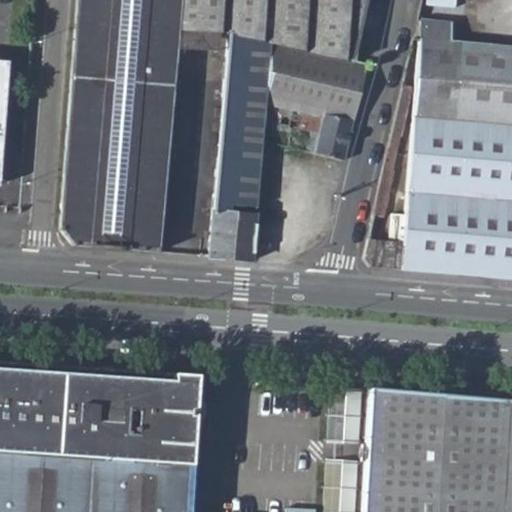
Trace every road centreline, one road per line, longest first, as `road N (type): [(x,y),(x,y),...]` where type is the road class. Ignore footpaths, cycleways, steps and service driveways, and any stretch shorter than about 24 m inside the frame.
road 1 (primary): [(0,313),(511,352)]
road 2 (residential): [(401,0),(333,291)]
road 3 (primary): [(333,291),(35,269)]
road 4 (residential): [(35,269),(54,0)]
road 5 (primary): [(511,306),(333,291)]
